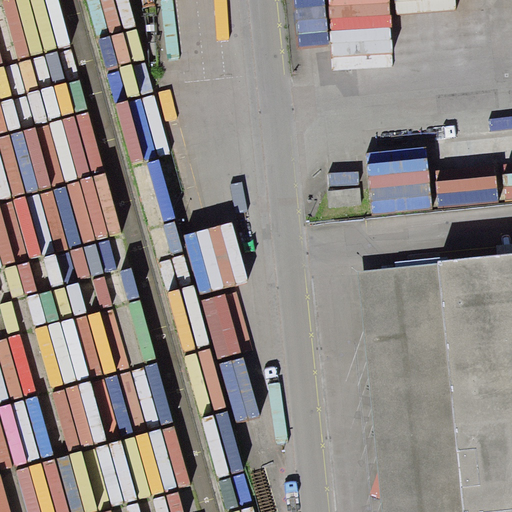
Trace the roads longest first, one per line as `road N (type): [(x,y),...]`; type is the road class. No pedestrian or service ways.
road 1 (unclassified): [(320,511),(260,0)]
road 2 (unknown): [(276,134),(511,108)]
road 3 (unknown): [(293,282),(511,248)]
